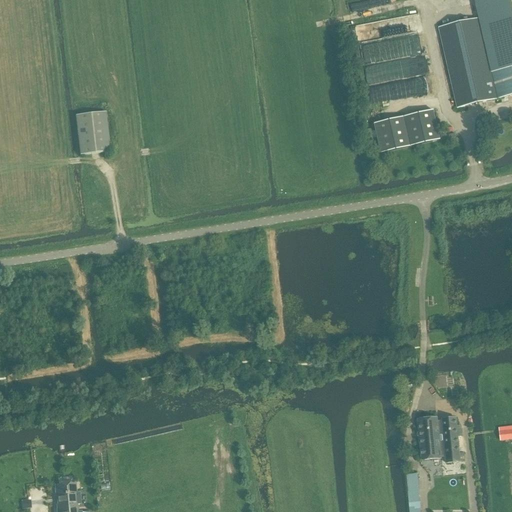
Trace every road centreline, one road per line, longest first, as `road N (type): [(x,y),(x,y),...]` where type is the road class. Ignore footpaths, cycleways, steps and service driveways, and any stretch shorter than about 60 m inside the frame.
road 1 (unclassified): [(0,263),(511,178)]
road 2 (unknown): [(420,395),(453,407),(466,511)]
